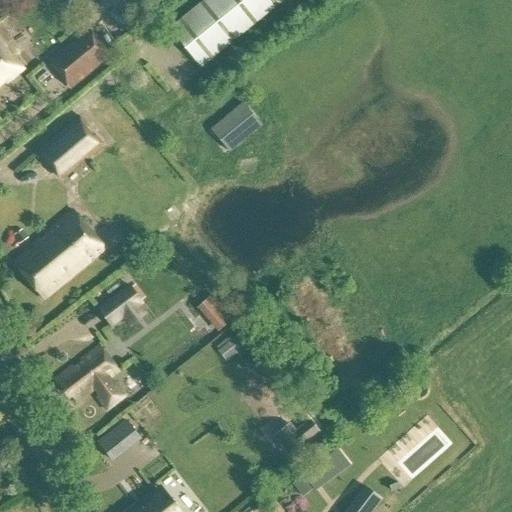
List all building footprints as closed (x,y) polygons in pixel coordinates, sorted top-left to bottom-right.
[(204,0),(169,29),(201,68),(284,0),(204,0)] [(70,42),(48,61),(72,90),(112,56),(90,30),(73,45),(70,42)] [(0,87),(23,69),(0,41),(0,87)] [(262,126),(243,103),(211,129),(230,152),(262,126)] [(87,159),(103,145),(80,117),(35,154),(43,164),(46,161),(58,176),(83,155),(87,159)] [(105,250),(74,211),(33,244),(34,246),(14,262),(44,299),(105,250)] [(22,229),(14,235),(20,244),(28,238),(22,229)] [(129,283),(97,307),(112,327),(122,319),(128,327),(148,313),(142,305),(145,303),(129,283)] [(228,343),(218,350),(226,360),(235,353),(239,357),(249,349),(238,335),(228,343)] [(116,370),(99,347),(54,380),(68,400),(71,397),(76,404),(94,389),(99,396),(98,398),(108,410),(127,395),(117,383),(115,384),(108,375),(116,370)] [(117,427),(132,447),(142,439),(126,420),(117,427)] [(289,423),(273,436),(289,456),(319,431),(310,420),(296,431),(289,423)] [(315,490),(349,465),(337,450),(303,474),(315,490)] [(188,511),(163,479),(120,511),(188,511)]
